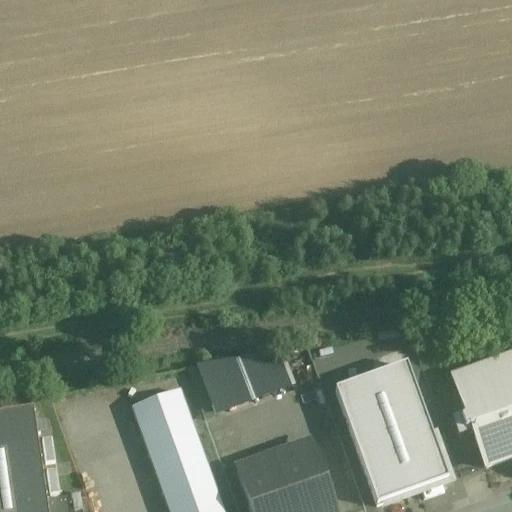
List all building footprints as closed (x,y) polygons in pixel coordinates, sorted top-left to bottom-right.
[(198,370),(215,419),(294,392),(277,343),(198,370)] [(409,368),(335,394),(377,510),(451,484),(409,368)] [(511,374),(458,394),(467,422),(454,427),(459,441),(473,436),(485,471),(511,461),(511,374)] [(221,511),(179,395),(131,412),(166,511),(221,511)] [(32,415),(0,419),(0,511),(46,511),(45,505),(32,415)] [(53,440),(40,441),(42,464),(55,463),(53,440)] [(334,511),(311,449),(236,476),(249,511),(334,511)] [(50,476),(51,496),(60,496),(59,475),(50,476)] [(68,511),(67,502),(45,505),(46,511),(68,511)]
